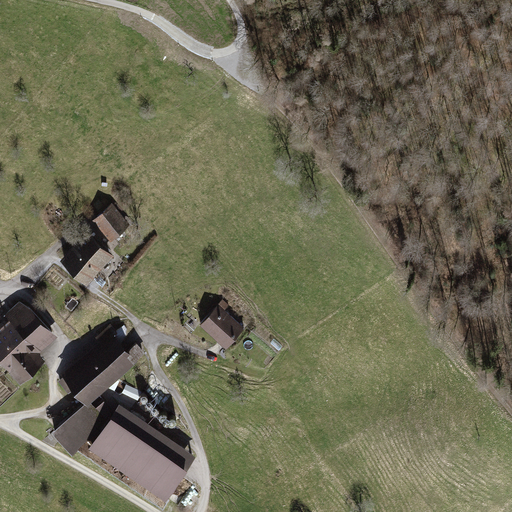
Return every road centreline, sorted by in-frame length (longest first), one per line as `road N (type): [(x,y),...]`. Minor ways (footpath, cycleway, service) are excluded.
road 1 (track): [(511,412),(303,130),(273,101),(242,35)]
road 2 (track): [(209,355),(143,328),(157,374),(188,417),(207,477),(199,511)]
road 3 (track): [(0,420),(56,404),(50,364),(67,341),(32,298),(11,286)]
road 4 (track): [(0,423),(154,511)]
road 5 (track): [(48,254),(143,328)]
